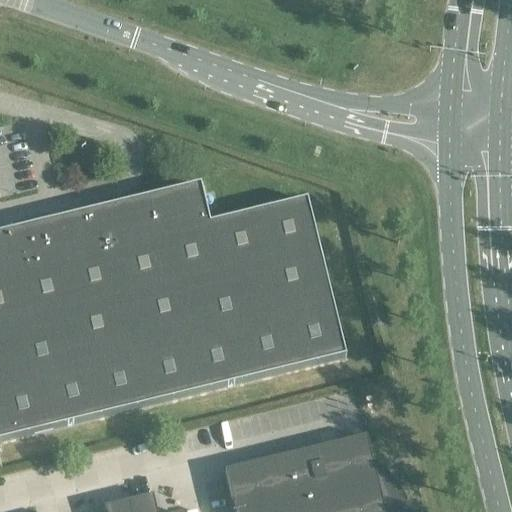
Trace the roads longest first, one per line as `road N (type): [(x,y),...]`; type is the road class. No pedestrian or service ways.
road 1 (secondary): [(449,139),(448,255),(469,406),(497,511)]
road 2 (unclassified): [(29,0),(284,99)]
road 3 (secondary): [(511,386),(494,140)]
road 4 (unknown): [(197,473),(176,466),(0,500)]
road 5 (unclassified): [(284,99),(386,131),(449,139)]
road 6 (unclassified): [(450,104),(284,99)]
